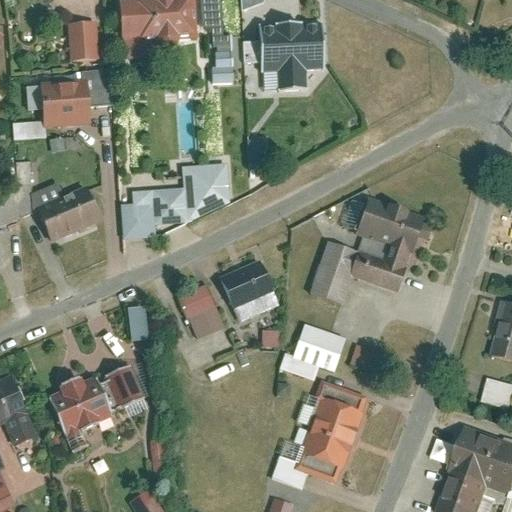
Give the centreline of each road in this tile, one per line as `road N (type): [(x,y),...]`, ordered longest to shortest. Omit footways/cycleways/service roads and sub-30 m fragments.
road 1 (residential): [(0,338),(263,220),(440,121),(468,96)]
road 2 (residential): [(511,109),(422,407),(380,511)]
road 3 (residential): [(367,0),(418,22),(460,58),(468,96)]
